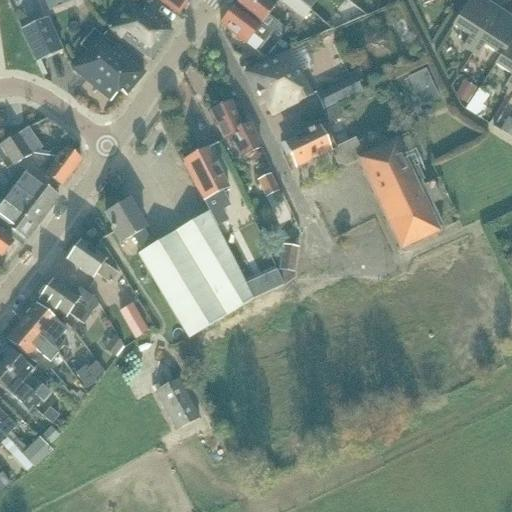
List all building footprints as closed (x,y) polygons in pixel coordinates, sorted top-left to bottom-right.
[(190,0),(156,0),(178,17),(190,0)] [(277,25),(267,17),(274,9),(263,0),(241,0),(235,8),(260,27),(269,35),(278,42),(285,33),(277,26),(277,25)] [(310,13),(293,0),(283,0),(280,4),(302,22),(310,13)] [(295,0),(309,11),(318,0),(295,0)] [(469,55),(497,12),(478,0),(469,0),(452,29),(468,39),(461,50),(469,55)] [(170,33),(167,31),(142,12),(139,15),(125,5),(106,29),(149,62),(170,33)] [(270,51),(278,42),(269,35),(260,27),(235,8),(221,26),(245,45),(252,36),(262,44),(255,53),(264,60),(271,51),(270,51)] [(511,21),(497,12),(469,55),(476,59),(483,48),(499,59),(500,59),(511,40),(511,21)] [(336,28),(341,22),(331,15),(326,21),(336,28)] [(36,65),(62,53),(47,20),(22,32),(36,65)] [(144,76),(99,38),(92,32),(79,47),(87,53),(71,71),(110,104),(119,93),(125,98),(144,76)] [(504,88),(511,93),(511,40),(500,59),(499,59),(494,67),(511,78),(504,88)] [(290,54),(245,76),(260,108),(264,106),(270,117),(311,98),(290,54)] [(362,94),(354,77),(315,96),(323,112),(333,107),(362,94)] [(464,84),(455,98),(467,106),(476,92),(464,84)] [(432,89),(419,95),(424,106),(437,99),(432,89)] [(479,90),(465,111),(475,118),(489,97),(479,90)] [(249,125),(241,129),(230,105),(209,115),(223,143),(230,140),(239,160),(261,150),(249,125)] [(339,120),(333,107),(323,112),(321,113),(327,126),(339,120)] [(499,133),(511,141),(511,126),(506,123),(499,133)] [(357,162),(362,160),(354,142),(335,151),(324,127),(283,146),(295,171),(332,154),(338,166),(345,169),(358,163),(357,162)] [(17,136),(24,146),(33,140),(27,129),(17,136)] [(31,156),(30,155),(24,146),(17,136),(0,147),(0,149),(13,169),(31,156)] [(357,162),(358,163),(401,253),(439,235),(439,234),(444,232),(431,205),(439,201),(432,186),(424,190),(420,182),(422,181),(417,170),(414,171),(411,164),(417,161),(407,139),(396,144),(396,143),(362,160),(357,162)] [(65,150),(60,156),(52,150),(49,154),(41,153),(38,149),(30,155),(31,156),(43,172),(47,174),(45,176),(62,188),(81,162),(65,150)] [(228,207),(227,205),(221,194),(228,191),(208,151),(183,164),(209,214),(208,214),(175,234),(176,236),(153,249),(143,232),(145,231),(130,204),(106,218),(113,230),(111,231),(120,246),(133,238),(143,255),(139,258),(188,340),(253,302),(215,229),(227,222),(221,211),(228,207)] [(58,200),(55,197),(18,169),(7,183),(8,184),(47,214),(58,200)] [(265,199),(278,193),(270,176),(257,183),(265,199)] [(0,200),(37,228),(47,214),(8,184),(0,195),(0,200)] [(0,222),(26,242),(37,228),(0,200),(0,212),(3,216),(0,220),(0,222)] [(0,231),(0,256),(3,259),(13,245),(0,236),(2,234),(0,231)] [(80,244),(67,261),(93,280),(96,275),(110,285),(117,276),(102,266),(105,262),(80,244)] [(294,274),(298,249),(282,246),(278,271),(294,274)] [(261,279),(246,286),(253,301),(268,294),(261,279)] [(79,290),(74,298),(52,282),(40,299),(65,318),(68,314),(75,319),(83,325),(98,305),(95,301),(79,290)] [(400,296),(383,285),(366,293),(350,282),(324,295),(323,314),(305,322),(302,340),(294,343),(280,334),(245,351),(243,372),(259,383),(258,393),(266,398),(265,417),(281,428),(299,420),(300,408),(333,393),(350,404),(359,400),(370,408),(383,402),(387,404),(409,394),(410,389),(411,388),(416,397),(434,388),(438,397),(465,384),(447,347),(422,360),(421,341),(430,328),(448,319),(449,300),(433,289),(415,297),(400,296)] [(119,314),(135,341),(148,333),(132,306),(119,314)] [(35,307),(21,324),(58,355),(65,346),(59,341),(66,333),(35,307)] [(462,351),(508,332),(498,307),(452,326),(462,351)] [(64,360),(58,355),(21,324),(7,341),(28,359),(35,351),(42,356),(50,364),(56,369),(62,362),(63,361),(64,360)] [(115,358),(122,348),(115,337),(105,351),(115,358)] [(0,352),(0,368),(41,402),(46,407),(53,398),(28,377),(31,373),(4,350),(1,354),(0,352)] [(33,411),(40,403),(41,402),(0,368),(0,390),(10,398),(14,394),(33,411)] [(85,368),(75,374),(86,389),(95,382),(85,368)] [(175,433),(200,421),(178,381),(154,394),(175,433)] [(64,402),(75,411),(85,399),(79,393),(76,396),(71,392),(68,395),(62,387),(56,392),(64,402)] [(57,418),(48,410),(42,418),(51,426),(57,418)] [(0,435),(5,441),(16,431),(0,414),(0,435)] [(337,424),(327,429),(327,440),(335,446),(346,441),(346,430),(337,424)] [(39,441),(46,449),(59,436),(51,429),(39,441)] [(0,435),(0,445),(8,455),(14,450),(12,448),(0,435)] [(19,441),(12,448),(14,450),(18,455),(25,448),(19,441)] [(51,454),(46,449),(39,441),(22,456),(33,469),(51,454)]
